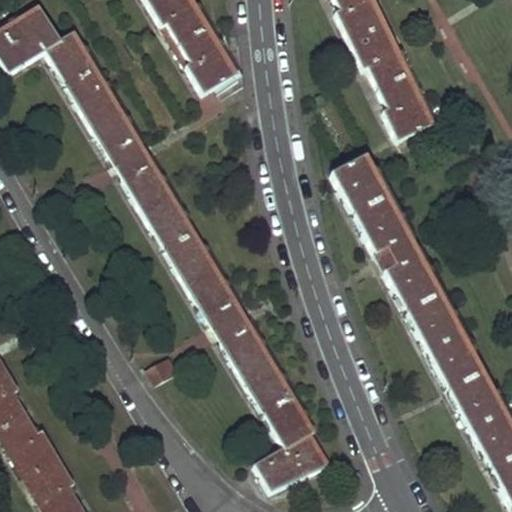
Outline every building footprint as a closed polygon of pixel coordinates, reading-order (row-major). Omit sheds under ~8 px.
[(202,95),(233,75),(188,0),(143,0),(161,27),(165,25),(190,65),(186,68),(202,95)] [(396,142),(429,127),(368,0),(331,0),(338,13),(334,15),(361,70),(365,68),(386,111),(383,114),(396,142)] [(271,503),(326,470),(307,439),(310,436),(71,37),(57,44),(37,11),(0,33),(0,65),(6,75),(41,54),(282,453),(253,473),(271,503)] [(511,511),(511,433),(364,160),(333,178),(511,511)] [(152,387),(175,377),(168,360),(145,370),(152,387)] [(81,511),(67,488),(70,484),(38,432),(34,433),(11,396),(15,394),(0,368),(0,441),(42,511),(81,511)]
